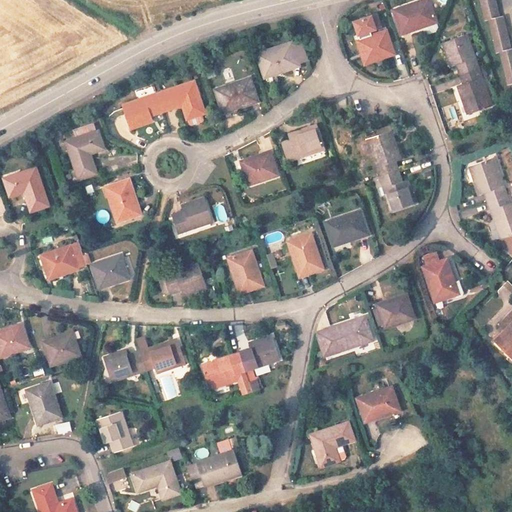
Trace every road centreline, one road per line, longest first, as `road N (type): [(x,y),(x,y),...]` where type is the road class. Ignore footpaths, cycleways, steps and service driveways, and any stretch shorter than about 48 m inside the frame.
road 1 (secondary): [(0,128),(167,39),(296,0)]
road 2 (residential): [(308,305),(143,315),(16,289)]
road 3 (residential): [(333,69),(355,86),(406,101),(431,125),(444,167),(434,219)]
road 4 (residential): [(308,305),(275,494)]
road 5 (residential): [(333,69),(257,126),(200,154)]
road 6 (residential): [(434,219),(403,250),(308,305)]
road 7 (residential): [(106,511),(86,454),(59,442),(2,460)]
road 8 (residential): [(275,494),(348,477),(400,453)]
road 9 (residential): [(200,154),(166,142),(153,149),(148,166),(162,187),(190,177)]
